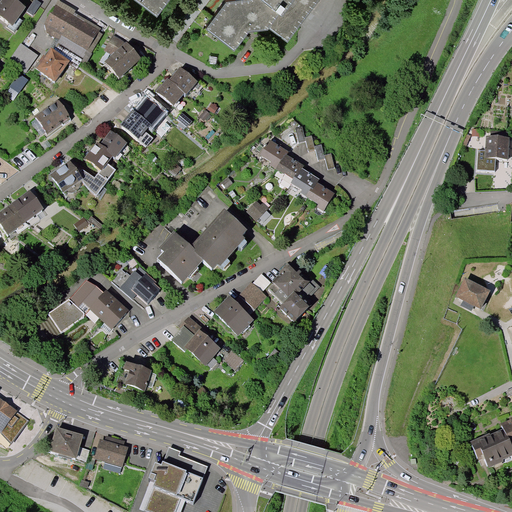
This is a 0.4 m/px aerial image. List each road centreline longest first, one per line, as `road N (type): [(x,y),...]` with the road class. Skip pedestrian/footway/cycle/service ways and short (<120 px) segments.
road 1 (trunk): [(432,122),(329,365),(289,511)]
road 2 (trunk): [(301,511),(348,349),(451,132)]
road 3 (trunk): [(432,122),(256,447)]
road 4 (residential): [(370,198),(134,335),(72,382),(64,398)]
road 5 (residential): [(0,194),(163,64),(166,51),(80,0)]
road 6 (trunk): [(370,426),(416,234),(451,132)]
road 7 (primary): [(201,440),(64,398)]
road 8 (trunk): [(479,511),(395,468),(370,426)]
road 9 (trunk): [(488,0),(432,122)]
road 10 (primary): [(474,511),(354,474)]
road 11 (trunk): [(451,132),(511,28)]
